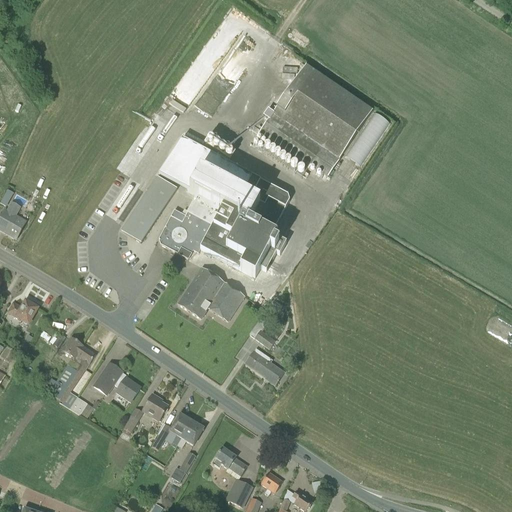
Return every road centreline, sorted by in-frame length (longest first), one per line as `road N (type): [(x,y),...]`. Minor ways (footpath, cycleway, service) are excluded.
road 1 (unknown): [(128,311),(152,277),(167,270),(197,267),(267,281),(306,209),(305,195),(224,132),(180,121),(108,233),(108,255)]
road 2 (secondary): [(383,505),(0,256)]
